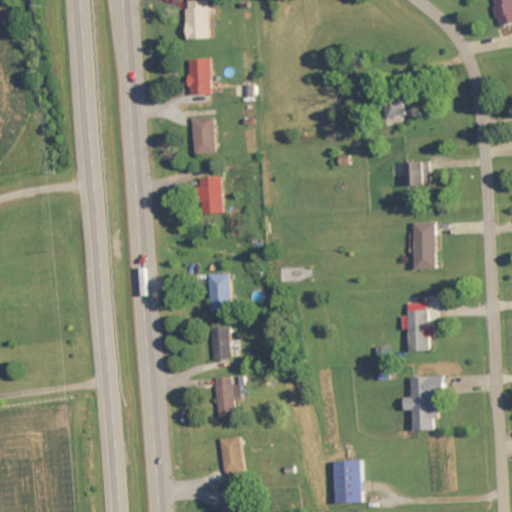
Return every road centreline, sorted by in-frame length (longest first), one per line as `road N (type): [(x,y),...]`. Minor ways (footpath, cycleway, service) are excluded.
road 1 (residential): [(424,0),(459,39),(482,104),(505,511)]
road 2 (trunk): [(85,0),(121,511)]
road 3 (trunk): [(162,511),(127,0)]
